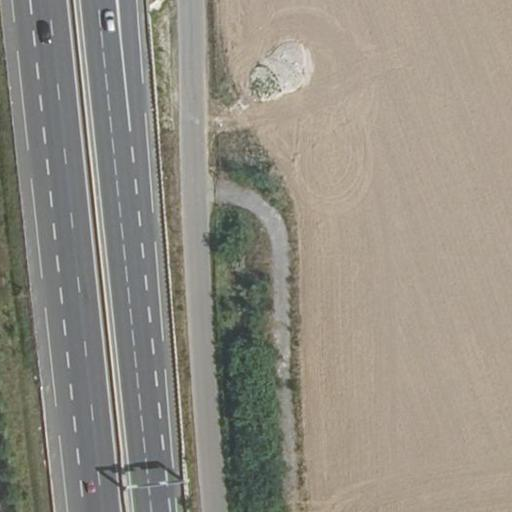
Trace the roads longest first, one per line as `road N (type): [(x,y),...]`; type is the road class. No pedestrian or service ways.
road 1 (unclassified): [(190,0),(195,271),(214,511)]
road 2 (primary): [(60,130),(100,511)]
road 3 (primary): [(152,511),(116,174)]
road 4 (primary): [(116,174),(141,104),(131,0)]
road 5 (primary): [(116,174),(97,0)]
road 6 (primary): [(33,0),(60,130)]
road 7 (primary): [(46,0),(60,130)]
